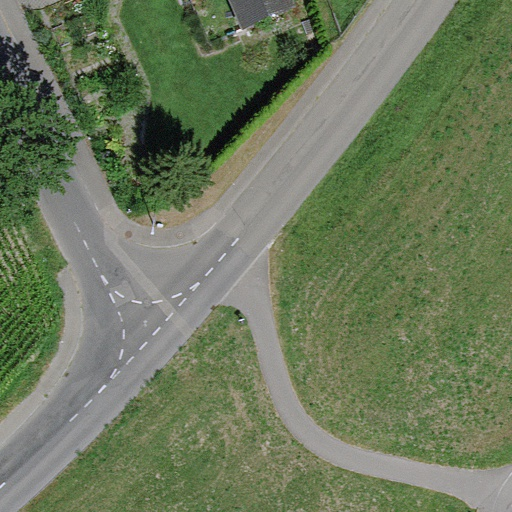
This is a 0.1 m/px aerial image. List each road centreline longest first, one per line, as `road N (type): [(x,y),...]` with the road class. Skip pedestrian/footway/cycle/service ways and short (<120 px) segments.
road 1 (tertiary): [(430,0),(149,340)]
road 2 (residential): [(0,63),(117,298),(149,340)]
road 3 (tertiary): [(149,340),(0,484)]
